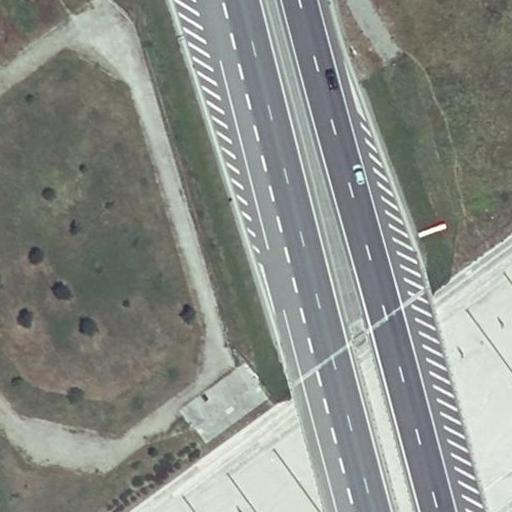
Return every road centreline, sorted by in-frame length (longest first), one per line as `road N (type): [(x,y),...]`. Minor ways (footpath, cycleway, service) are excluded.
road 1 (trunk): [(438,511),(299,0)]
road 2 (trunk): [(260,85),(370,511)]
